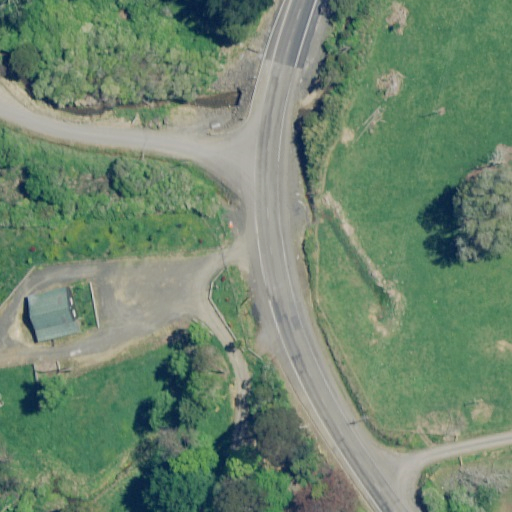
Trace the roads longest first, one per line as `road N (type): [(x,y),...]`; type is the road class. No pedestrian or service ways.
road 1 (primary): [(298,0),(269,144),(285,301),(331,407),(394,511)]
road 2 (track): [(265,511),(285,301)]
